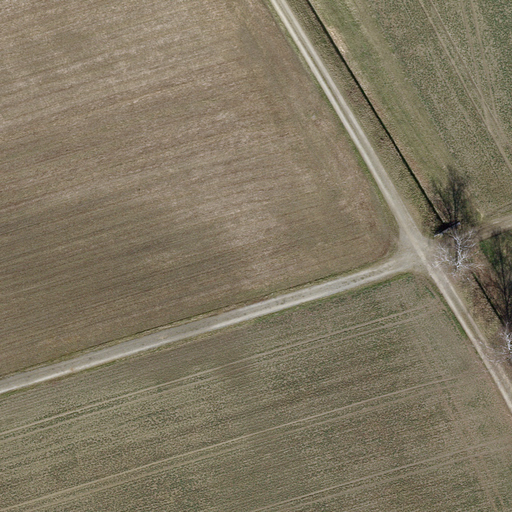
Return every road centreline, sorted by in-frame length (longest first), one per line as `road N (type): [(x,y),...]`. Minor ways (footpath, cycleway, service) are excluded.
road 1 (track): [(511,224),(0,385)]
road 2 (track): [(279,0),(425,252)]
road 3 (track): [(511,398),(425,252)]
